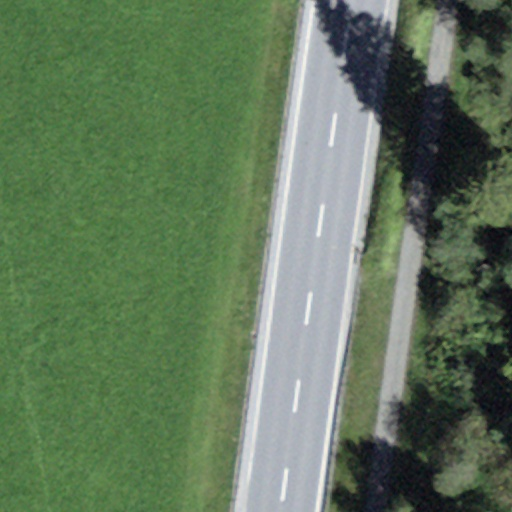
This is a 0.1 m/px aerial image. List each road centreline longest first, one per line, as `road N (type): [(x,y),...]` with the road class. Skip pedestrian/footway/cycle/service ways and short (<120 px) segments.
road 1 (track): [(377,511),(456,0)]
road 2 (primary): [(349,0),(272,511)]
